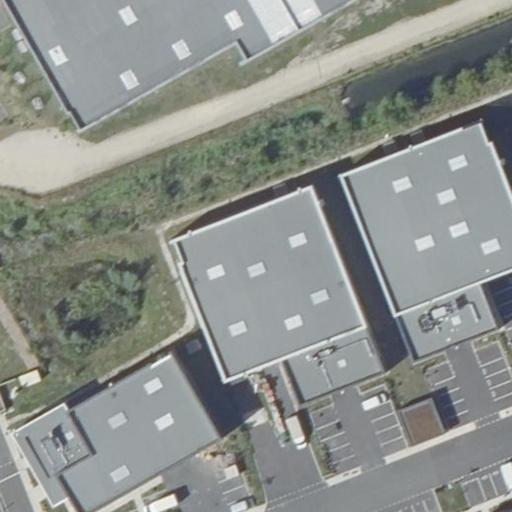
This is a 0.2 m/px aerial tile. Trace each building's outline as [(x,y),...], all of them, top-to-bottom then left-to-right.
[(5,0),(70,113),(72,112),(81,128),(79,129),(81,132),(238,43),(247,58),(241,61),(243,65),(359,0),(5,0)] [(511,202),(483,128),(346,181),(418,368),(506,334),(489,288),(511,279),(511,202)] [(317,187),(179,242),(237,389),(289,368),(302,400),(388,366),(317,187)] [(72,411),(26,437),(68,511),(78,511),(84,509),(85,511),(106,511),(225,446),(180,367),(78,423),(72,411)] [(499,380),(443,404),(456,433),(511,409),(499,380)] [(411,444),(444,434),(433,398),(400,409),(411,444)]
